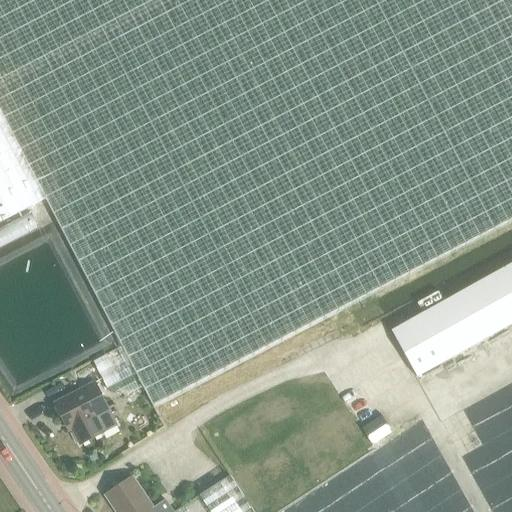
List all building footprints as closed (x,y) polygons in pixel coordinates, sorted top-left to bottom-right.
[(511,0),(0,0),(0,120),(44,199),(121,347),(93,362),(107,390),(128,396),(143,388),(153,407),(511,220),(511,0)] [(0,222),(44,199),(0,120),(0,222)] [(511,264),(391,332),(416,377),(511,324),(511,264)] [(103,433),(102,433),(98,425),(100,424),(103,416),(102,414),(109,411),(94,384),(55,404),(69,431),(72,430),(80,445),(103,433)] [(344,402),(199,497),(209,511),(278,511),(376,449),(344,402)] [(173,511),(166,500),(152,509),(132,479),(106,496),(117,511),(173,511)]
